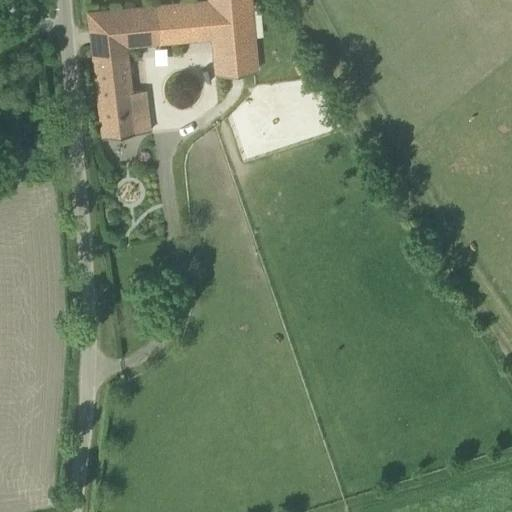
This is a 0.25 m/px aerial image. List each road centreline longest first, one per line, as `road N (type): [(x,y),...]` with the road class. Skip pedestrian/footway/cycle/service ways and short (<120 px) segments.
road 1 (unclassified): [(73,511),(90,375),(62,0)]
road 2 (track): [(511,345),(372,121),(311,0)]
